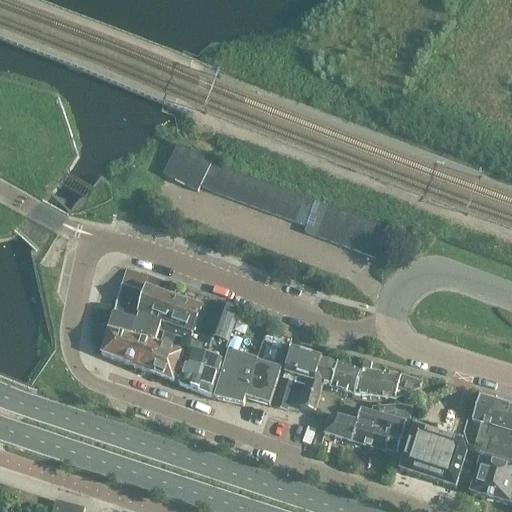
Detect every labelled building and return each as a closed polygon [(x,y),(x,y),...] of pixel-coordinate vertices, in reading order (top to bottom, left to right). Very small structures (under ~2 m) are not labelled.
[(174,181),(189,151),(177,145),(162,175),(174,181)] [(185,186),(200,157),(189,151),(174,181),(185,186)] [(200,187),(212,163),(200,157),(185,186),(197,192),(200,187)] [(213,194),(223,168),(212,163),(200,187),(213,194)] [(225,198),(234,173),(223,168),(213,194),(225,198)] [(237,202),(246,177),(234,173),(225,198),(237,202)] [(249,207),(258,181),(246,177),(237,202),(249,207)] [(260,211),(269,186),(258,181),(249,207),(260,211)] [(272,215),(281,190),(269,186),(260,211),(272,215)] [(284,219),(293,194),(281,190),(272,215),(284,219)] [(295,224),(304,198),(293,194),(284,219),(295,224)] [(306,228),(316,203),(304,198),(295,224),(306,228)] [(317,238),(328,207),(316,203),(306,228),(304,233),(317,238)] [(329,242),(340,211),(328,207),(317,238),(329,242)] [(340,246),(351,215),(340,211),(329,242),(340,246)] [(352,251),(363,220),(351,215),(340,246),(352,251)] [(364,255),(375,224),(363,220),(352,251),(364,255)] [(364,255),(376,260),(388,229),(375,224),(364,255)] [(167,325),(175,297),(146,287),(149,277),(126,270),(121,286),(109,332),(102,356),(150,375),(167,325)] [(196,336),(204,315),(200,313),(202,307),(175,297),(167,325),(196,336)] [(213,334),(222,310),(211,306),(202,330),(213,334)] [(210,360),(208,359),(197,395),(211,400),(222,364),(226,353),(231,337),(230,336),(235,322),(238,312),(228,309),(220,333),(215,348),(213,348),(210,360)] [(257,363),(267,333),(235,322),(230,336),(231,337),(226,353),(229,354),(215,402),(243,408),(245,401),(257,364),(257,363)] [(196,337),(196,336),(167,325),(150,375),(174,385),(184,355),(171,349),(175,338),(189,343),(190,342),(193,343),(193,342),(194,342),(195,337),(196,337)] [(257,364),(245,401),(269,408),(281,372),(291,341),(267,333),(257,363),(257,364)] [(210,360),(213,348),(208,346),(209,343),(204,341),(203,345),(194,342),(193,342),(193,343),(190,354),(179,388),(197,395),(208,359),(210,360)] [(286,375),(295,377),(308,381),(314,383),(322,359),(292,350),(285,374),(286,375)] [(331,389),(338,363),(322,359),(314,383),(308,381),(299,409),(315,414),(323,386),(331,389)] [(376,398),(384,373),(369,371),(372,363),(364,361),(361,370),(353,396),(376,398)] [(353,396),(361,370),(338,363),(331,389),(353,396)] [(397,389),(401,375),(384,373),(376,398),(396,400),(404,397),(405,392),(397,389)] [(295,377),(286,375),(276,409),(286,411),(294,383),(293,382),(295,377)] [(405,392),(404,397),(419,390),(422,383),(402,375),(401,375),(397,389),(405,392)] [(511,405),(495,401),(496,397),(481,393),(481,397),(479,396),(472,422),(481,425),(479,434),(511,444),(511,405)] [(370,413),(361,446),(397,456),(406,424),(408,425),(412,410),(401,407),(373,410),(372,414),(370,413)] [(361,446),(370,413),(360,410),(356,423),(338,418),(328,424),(324,436),(352,444),(361,446)] [(436,431),(416,424),(414,428),(400,473),(428,482),(445,429),(438,427),(436,431)] [(456,491),(467,457),(462,444),(464,440),(449,435),(450,431),(445,429),(428,482),(456,491)] [(511,464),(511,444),(479,434),(471,457),(481,460),(470,495),(510,507),(511,501),(511,468),(511,464)] [(84,511),(85,511),(56,503),(53,511),(84,511)]
